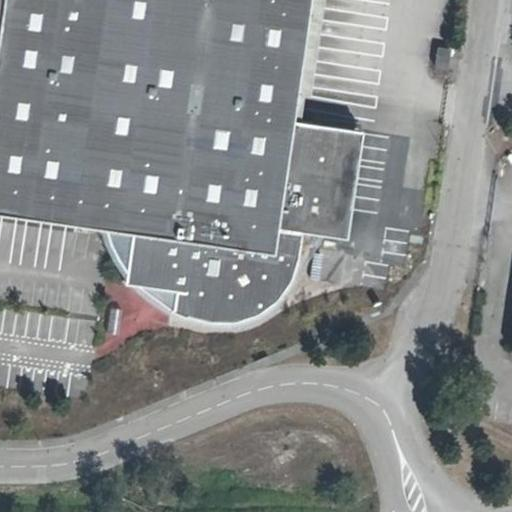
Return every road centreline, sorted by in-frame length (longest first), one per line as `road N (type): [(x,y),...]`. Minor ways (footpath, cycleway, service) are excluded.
road 1 (residential): [(392,417),(373,395),(332,387),(248,396),(101,458),(0,469)]
road 2 (unclassified): [(481,79),(456,260),(392,417)]
